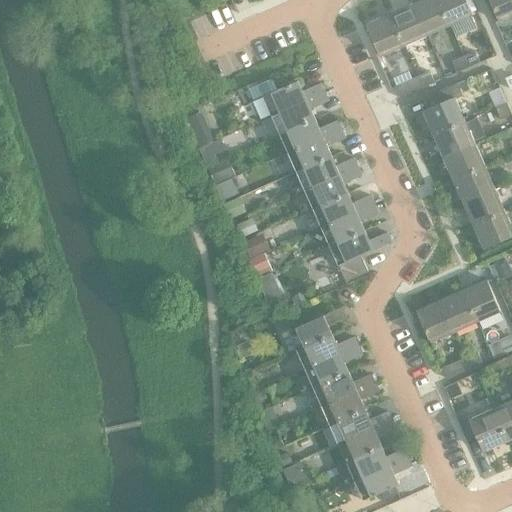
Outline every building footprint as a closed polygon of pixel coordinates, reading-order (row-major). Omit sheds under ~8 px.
[(438,0),(424,0),(414,5),(428,36),(450,26),(438,0)] [(466,0),(438,0),(450,26),(474,16),(466,0)] [(511,16),(511,0),(490,0),(500,21),(511,16)] [(414,5),(391,15),(405,46),(428,36),(414,5)] [(405,46),(391,15),(368,25),(382,56),(405,46)] [(475,51),(464,56),(469,68),(480,63),(475,51)] [(469,68),(464,56),(452,62),(457,73),(469,68)] [(430,71),(418,77),(423,88),(435,83),(430,71)] [(423,88),(418,77),(395,87),(400,98),(423,88)] [(272,78),(248,89),(254,102),(264,97),(272,116),(325,92),(321,84),(303,92),(298,81),(278,90),(272,78)] [(424,112),(434,135),(465,121),(456,99),(463,96),(458,84),(434,94),(439,105),(424,112)] [(325,92),(272,116),(281,135),(315,119),(311,109),(329,101),(325,92)] [(511,113),(507,103),(496,108),(501,120),(511,114),(511,113)] [(315,119),(281,135),(289,153),(341,130),(338,121),(320,129),(315,119)] [(465,121),(434,135),(444,158),(475,144),(465,121)] [(341,130),(289,153),(297,172),(332,157),(327,147),(345,139),(341,130)] [(210,132),(195,139),(199,148),(199,149),(210,144),(215,142),(210,132)] [(210,144),(199,149),(207,166),(218,161),(210,144)] [(475,144),(444,158),(454,180),(486,167),(475,144)] [(332,157),(297,172),(305,191),(358,167),(354,158),(336,166),(332,157)] [(224,160),(208,167),(215,185),(232,177),(224,160)] [(358,167),(305,191),(314,209),(348,194),(344,184),(362,176),(358,167)] [(486,167),(454,180),(464,203),(496,189),(486,167)] [(232,178),(216,185),(220,195),(236,188),(232,178)] [(496,189),(464,203),(474,226),(506,212),(496,189)] [(348,194),(314,209),(322,228),(375,204),(371,195),(353,203),(348,194)] [(237,198),(224,204),(230,219),(231,219),(244,213),(237,198)] [(375,204),(322,228),(330,246),(365,231),(361,221),(379,213),(375,204)] [(511,226),(506,212),(474,226),(485,249),(511,236),(511,226)] [(251,219),(237,226),(242,238),(257,232),(251,219)] [(365,231),(330,246),(339,266),(361,256),(391,242),(387,233),(369,241),(365,231)] [(259,236),(243,243),(250,258),(266,251),(259,236)] [(264,253),(251,260),(259,278),(273,272),(264,253)] [(361,256),(339,266),(346,282),(368,273),(361,256)] [(505,258),(494,263),(502,279),(509,276),(511,271),(505,258)] [(272,273),(258,280),(272,313),(287,306),(272,273)] [(487,280),(464,291),(478,322),(501,312),(487,280)] [(464,291),(441,301),(455,332),(478,322),(464,291)] [(455,332),(441,301),(418,311),(432,343),(455,332)] [(289,332),(298,351),(333,336),(328,325),(346,317),(342,308),(289,332)] [(333,336),(298,351),(306,370),(359,346),(355,337),(337,345),(333,336)] [(511,337),(501,343),(506,354),(511,351),(511,337)] [(249,340),(238,345),(243,358),(255,353),(249,340)] [(359,346),(306,370),(314,388),(349,373),(345,363),(363,355),(359,346)] [(478,353),(467,358),(472,369),(483,364),(478,353)] [(472,369),(467,358),(443,368),(448,379),(472,369)] [(349,373),(314,388),(323,407),(375,383),(371,374),(353,382),(349,373)] [(375,383),(323,407),(331,426),(366,410),(361,400),(379,392),(375,383)] [(511,401),(494,410),(508,441),(511,439),(511,401)] [(366,410),(331,426),(339,444),(392,420),(388,412),(370,420),(366,410)] [(508,441),(494,410),(472,419),(469,412),(457,417),(467,441),(478,436),(484,451),(508,441)] [(392,420),(339,444),(347,463),(382,447),(378,437),(396,429),(392,420)] [(382,447),(347,463),(355,481),(408,458),(405,449),(387,457),(382,447)] [(408,458),(355,481),(364,501),(399,485),(394,475),(412,467),(408,458)]
